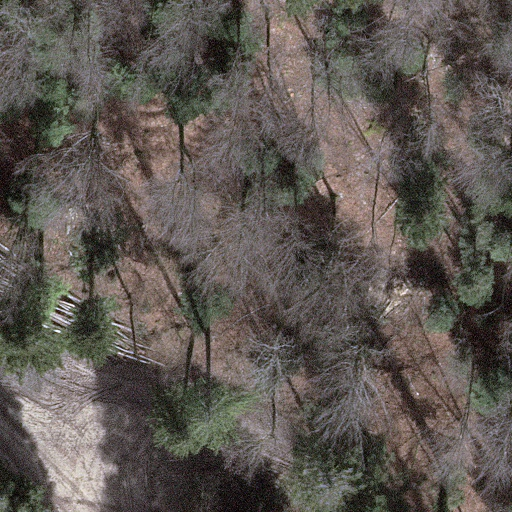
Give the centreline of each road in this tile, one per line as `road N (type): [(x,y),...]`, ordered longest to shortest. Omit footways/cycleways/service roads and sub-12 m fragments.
road 1 (track): [(387,511),(286,446),(226,420),(173,417),(55,455),(52,511)]
road 2 (track): [(106,511),(55,455),(0,415)]
